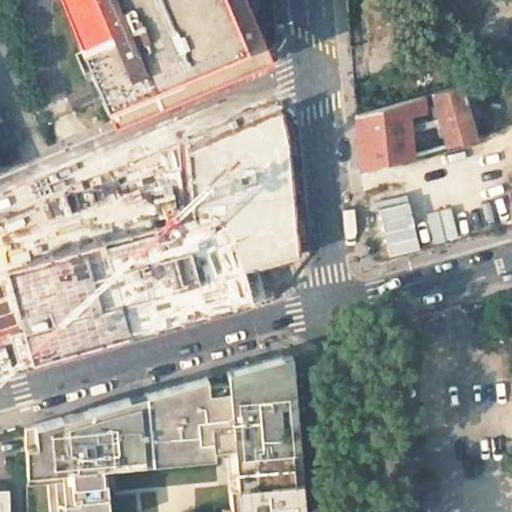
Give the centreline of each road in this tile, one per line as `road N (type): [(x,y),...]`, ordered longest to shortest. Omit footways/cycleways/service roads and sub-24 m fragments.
road 1 (tertiary): [(336,311),(0,399)]
road 2 (residential): [(336,311),(307,0)]
road 3 (residential): [(336,311),(355,511)]
road 4 (tertiary): [(511,260),(336,311)]
